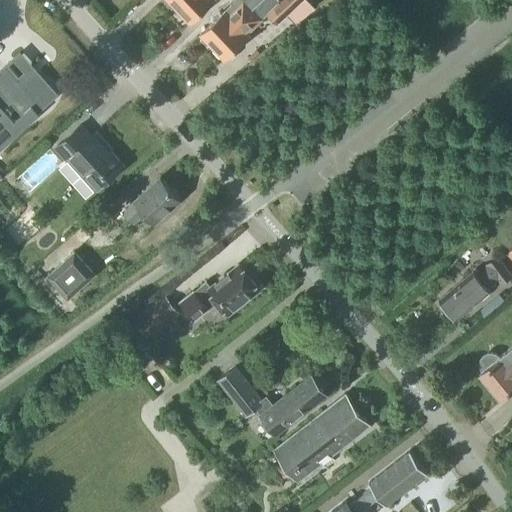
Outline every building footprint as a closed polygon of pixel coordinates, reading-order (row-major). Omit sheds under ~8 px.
[(169,0),(179,10),(189,0),(169,0)] [(189,0),(179,10),(191,23),(214,0),(213,0),(189,0)] [(224,11),(201,33),(214,47),(254,10),(263,0),(230,0),(229,1),(234,7),(227,14),(224,11)] [(263,0),(254,10),(214,47),(225,59),(249,37),(246,34),(262,19),(262,18),(268,13),(277,23),(286,14),(295,25),(315,8),(307,0),(263,0)] [(0,118),(1,117),(0,115),(0,112),(3,110),(2,110),(10,102),(26,120),(29,117),(32,120),(39,114),(38,113),(58,94),(58,93),(56,95),(45,83),(46,83),(37,73),(36,74),(37,75),(35,76),(33,78),(32,78),(30,79),(25,74),(20,79),(7,64),(0,70),(0,118)] [(80,125),(56,147),(67,159),(68,158),(96,189),(123,165),(108,150),(110,149),(95,132),(90,137),(80,125)] [(124,220),(127,224),(133,220),(144,211),(153,222),(179,199),(160,177),(124,210),(129,215),(124,220)] [(67,299),(94,275),(74,252),(47,276),(67,299)] [(473,270),(439,299),(456,319),(490,290),(487,287),(497,278),(501,283),(511,276),(497,257),(487,264),(488,265),(476,275),(473,270)] [(216,283),(210,287),(206,282),(194,291),(193,290),(179,301),(194,320),(218,301),(227,313),(259,289),(239,264),(228,273),(216,282),(216,283)] [(146,332),(148,336),(172,317),(156,297),(125,322),(138,339),(146,332)] [(487,354),(484,356),(481,359),(480,363),(480,367),(482,371),(480,372),(483,376),(482,379),(486,385),(490,385),(500,398),(511,388),(511,346),(498,357),(495,355),(491,353),(487,354)] [(235,367),(218,380),(245,416),(255,408),(260,415),(259,415),(275,435),(326,396),(311,375),(273,405),(267,398),(262,402),(235,367)] [(345,394),(274,450),(299,481),(370,426),(345,394)] [(330,511),(359,511),(380,496),(386,504),(427,472),(410,450),(369,483),(372,486),(350,504),(347,500),(330,511)]
